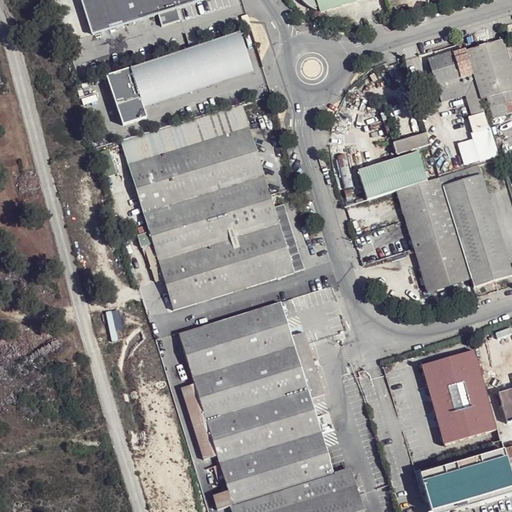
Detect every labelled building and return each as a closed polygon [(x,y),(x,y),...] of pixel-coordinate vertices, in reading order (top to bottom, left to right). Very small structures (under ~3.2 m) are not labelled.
[(75,0),(87,38),(154,18),(158,30),(176,25),(172,12),(211,0),(75,0)] [(357,0),(303,0),(306,3),(311,7),(317,10),(316,7),(319,6),(321,11),(353,1),(357,0)] [(250,29),(247,16),(241,18),(245,30),(250,29)] [(241,42),(238,34),(105,77),(121,126),(144,119),(141,107),(252,72),(242,42),(241,42)] [(484,45),(466,50),(472,74),(474,78),(480,100),(511,90),(511,69),(503,39),(484,45)] [(466,50),(465,48),(447,53),(428,58),(436,84),(472,74),(466,50)] [(441,102),(466,95),(472,115),(484,112),(480,100),(474,78),(437,88),(441,102)] [(272,98),(268,87),(256,91),(260,102),(272,98)] [(154,241),(162,268),(164,276),(174,308),(291,273),(289,265),(299,262),(283,206),(273,208),(242,104),(123,139),(149,224),(137,228),(140,239),(152,236),(154,241)] [(468,119),(472,135),(488,132),(484,116),(468,119)] [(429,144),(426,133),(392,143),(394,149),(396,154),(429,144)] [(397,191),(427,182),(419,153),(347,175),(355,203),(397,191)] [(439,175),(440,178),(443,188),(482,176),(478,164),(439,175)] [(443,188),(471,281),(473,289),(493,283),(511,277),(511,274),(482,176),(443,188)] [(427,182),(397,191),(427,294),(449,288),(471,281),(443,188),(440,178),(427,182)] [(154,241),(144,244),(152,271),(152,270),(161,268),(162,268),(154,241)] [(302,270),(299,262),(289,265),(291,273),(302,270)] [(164,277),(161,268),(152,270),(155,279),(164,277)] [(231,507),(332,476),(327,459),(329,458),(310,399),(323,395),(304,332),(291,336),(280,302),(181,332),(198,390),(185,394),(200,444),(213,440),(224,477),(209,481),(214,496),(228,491),(229,492),(226,493),(231,507)] [(340,334),(333,336),(336,344),(342,341),(340,334)] [(474,350),(423,365),(446,443),(498,428),(474,350)] [(511,391),(501,394),(500,393),(498,394),(508,425),(509,424),(509,423),(511,422),(511,391)] [(511,446),(503,449),(506,459),(511,457),(511,446)] [(232,511),(362,511),(350,471),(332,476),(231,507),(232,511)]
